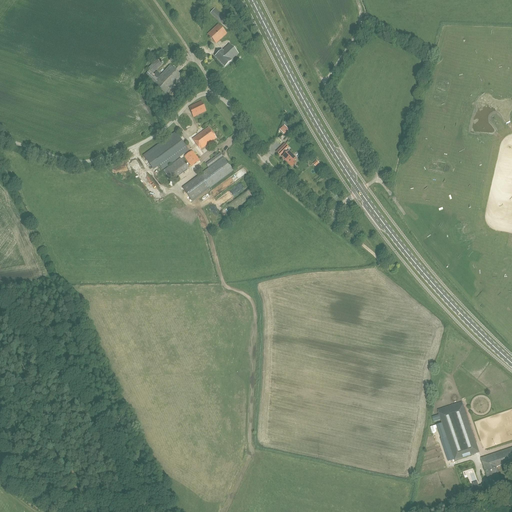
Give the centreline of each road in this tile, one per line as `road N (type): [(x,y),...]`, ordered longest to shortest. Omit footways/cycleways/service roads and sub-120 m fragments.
road 1 (unclassified): [(210,95),(188,103),(148,139),(96,160),(68,160),(0,137)]
road 2 (secondary): [(511,363),(452,305),(359,191)]
road 3 (secondary): [(359,191),(251,0)]
road 4 (unclassified): [(329,213),(266,162),(227,104),(210,95)]
